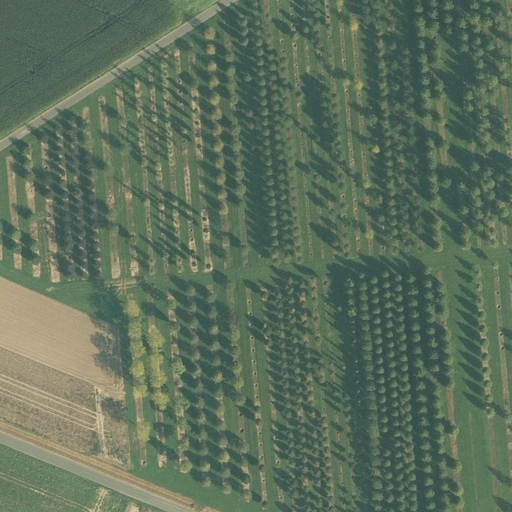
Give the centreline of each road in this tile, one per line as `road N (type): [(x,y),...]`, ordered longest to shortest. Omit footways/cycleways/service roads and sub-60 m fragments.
road 1 (unclassified): [(0,147),(231,0)]
road 2 (unclassified): [(180,511),(0,438)]
